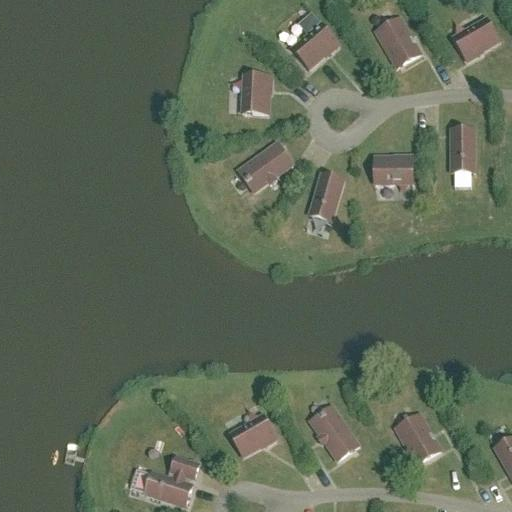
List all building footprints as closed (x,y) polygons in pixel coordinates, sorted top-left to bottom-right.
[(400,22),(376,36),(397,72),(421,58),(400,22)] [(455,44),(466,65),(500,45),(492,32),(488,25),(455,44)] [(307,41),(293,52),(295,55),(299,60),(299,61),(309,73),(339,48),(323,30),(323,31),(309,43),(307,41)] [(253,118),(268,119),(270,81),(247,79),(247,80),(246,99),(243,99),(243,117),(245,117),(245,118),(253,118)] [(452,134),(452,177),(475,177),(475,134),(452,134)] [(275,182),(293,169),(278,147),(239,175),(254,197),(269,186),(270,189),(277,184),(275,182)] [(376,185),(376,188),(394,188),(394,185),(413,185),(413,186),(413,162),(375,162),(375,178),(375,185),(376,185)] [(322,178),(310,220),(332,226),(344,184),(322,178)] [(325,447),(338,465),(360,450),(333,410),(310,426),(321,440),(318,442),(323,449),(325,447)] [(420,418),(396,432),(417,469),(441,455),(420,418)] [(232,440),(232,441),(236,447),(235,447),(243,461),(277,442),(265,421),(264,422),(248,431),(247,429),(231,438),(232,440)] [(511,442),(495,453),(511,481),(511,442)] [(176,461),(172,476),(176,478),(174,484),(153,477),(146,499),(186,511),(193,490),(183,487),(185,480),(195,484),(199,469),(176,461)]
